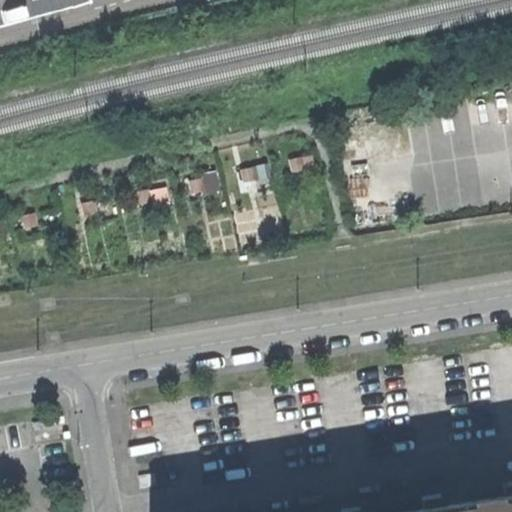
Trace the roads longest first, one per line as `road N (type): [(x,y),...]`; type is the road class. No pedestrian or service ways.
road 1 (residential): [(511,294),(90,363)]
road 2 (residential): [(90,363),(111,511)]
